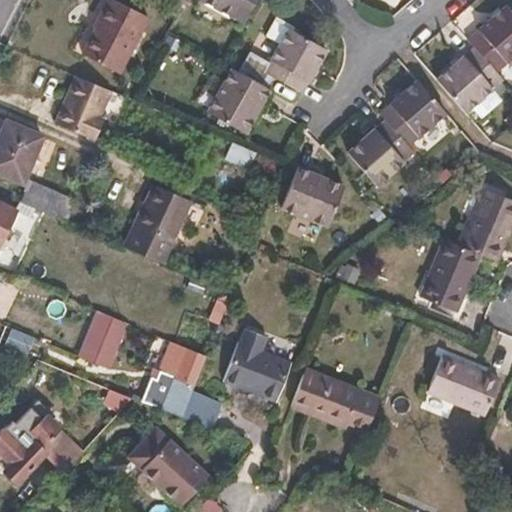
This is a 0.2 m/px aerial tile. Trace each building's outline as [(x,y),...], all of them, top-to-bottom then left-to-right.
[(113,75),(144,20),(110,0),(103,0),(95,14),(99,17),(91,32),(88,30),(75,54),(113,75)] [(166,33),(184,0),(160,0),(148,22),(166,33)] [(237,29),(254,0),(195,0),(194,4),(237,29)] [(511,63),(511,21),(504,12),(465,46),(473,55),(495,79),(511,63)] [(273,49),(280,34),(284,36),(287,32),(269,22),(258,41),(273,49)] [(303,87),(319,55),(284,36),(280,34),(273,49),(262,71),(259,78),(262,80),(298,98),(303,87)] [(501,87),(495,79),(473,55),(435,88),(464,121),(501,87)] [(239,59),(231,76),(257,91),(262,80),(259,78),(262,71),(239,59)] [(240,138),(262,94),(257,91),(231,76),(225,73),(214,94),(203,119),(240,138)] [(94,118),(105,93),(74,80),(56,124),(90,140),(98,120),(94,118)] [(442,123),(414,90),(376,123),(382,129),(405,156),(442,123)] [(0,176),(22,186),(42,141),(7,125),(0,139),(0,176)] [(411,162),(405,156),(382,129),(346,162),(375,194),(401,171),(411,162)] [(247,172),(254,156),(229,146),(222,161),(247,172)] [(323,232),(339,192),(294,172),(278,213),(323,232)] [(66,226),(75,205),(29,185),(21,206),(33,211),(66,226)] [(161,267),(188,205),(149,188),(123,251),(161,267)] [(498,266),(511,229),(511,203),(485,192),(461,251),(480,259),(498,266)] [(0,239),(13,214),(14,212),(0,205),(0,239)] [(29,221),(33,211),(21,206),(17,205),(14,212),(13,214),(29,221)] [(456,316),(480,259),(461,251),(445,244),(422,303),(456,316)] [(226,309),(231,298),(219,293),(214,304),(226,309)] [(106,371),(124,326),(94,313),(75,359),(106,371)] [(272,404),(288,365),(258,353),(263,340),(244,333),(223,385),(272,404)] [(193,389),(205,360),(168,345),(152,382),(148,380),(138,403),(181,421),(193,389)] [(484,418),(499,382),(442,358),(428,394),(484,418)] [(364,438),(380,400),(303,370),(288,409),(364,438)] [(209,432),(222,402),(193,389),(181,421),(209,432)] [(65,473),(91,444),(65,420),(53,431),(41,421),(30,432),(23,426),(18,430),(10,422),(0,433),(0,459),(8,466),(3,472),(15,484),(45,455),(65,473)] [(207,479),(189,462),(155,429),(138,447),(149,458),(140,468),(180,506),(207,479)] [(140,468),(149,458),(138,447),(129,458),(140,468)]
